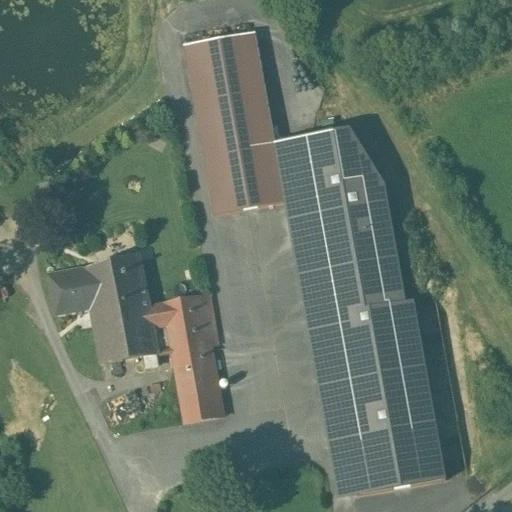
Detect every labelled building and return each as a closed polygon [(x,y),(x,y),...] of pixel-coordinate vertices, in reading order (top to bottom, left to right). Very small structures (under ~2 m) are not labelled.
[(255,32),(184,44),(213,213),(284,200),(255,32)] [(347,127),(292,137),(306,216),(388,202),(385,185),(347,127)] [(19,170),(0,150),(0,174),(7,182),(19,170)] [(388,202),(306,216),(311,245),(393,231),(388,202)] [(393,231),(311,245),(354,496),(443,480),(413,300),(405,301),(393,231)] [(82,271),(47,277),(54,316),(89,310),(93,330),(150,319),(148,308),(146,298),(138,257),(82,267),(82,271)] [(209,297),(148,308),(150,319),(152,329),(170,326),(174,351),(172,352),(185,425),(222,418),(210,347),(218,345),(209,297)] [(150,319),(93,330),(100,366),(142,358),(156,356),(157,356),(152,329),(150,319)] [(158,367),(156,356),(142,358),(144,369),(158,367)]
